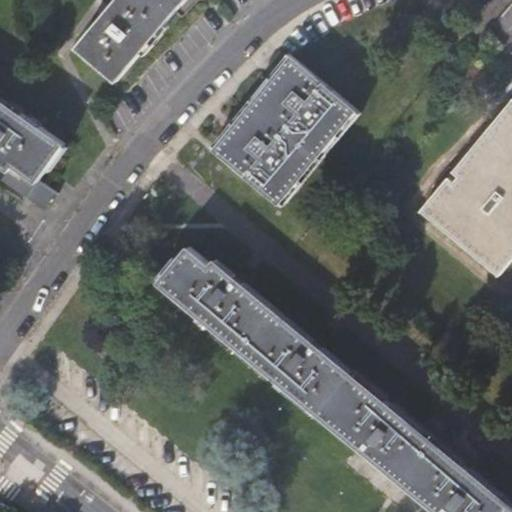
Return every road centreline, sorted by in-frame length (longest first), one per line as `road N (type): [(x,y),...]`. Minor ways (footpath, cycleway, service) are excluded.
road 1 (residential): [(0,346),(174,107),(247,32),(294,0)]
road 2 (unknown): [(142,146),(326,299)]
road 3 (unknown): [(142,146),(106,212),(68,255)]
